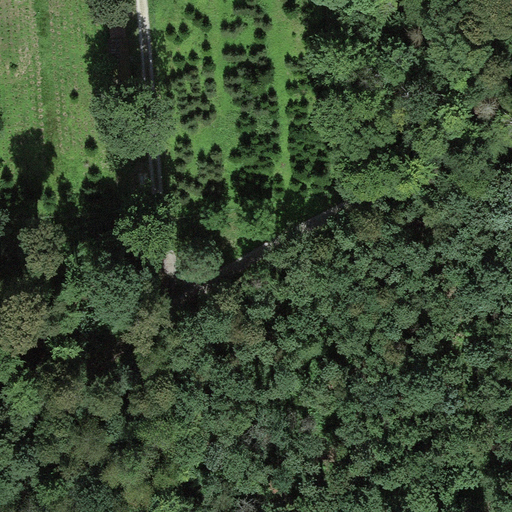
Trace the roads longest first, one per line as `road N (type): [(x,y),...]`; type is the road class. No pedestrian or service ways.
road 1 (track): [(0,439),(269,248),(511,146)]
road 2 (track): [(169,312),(143,0)]
